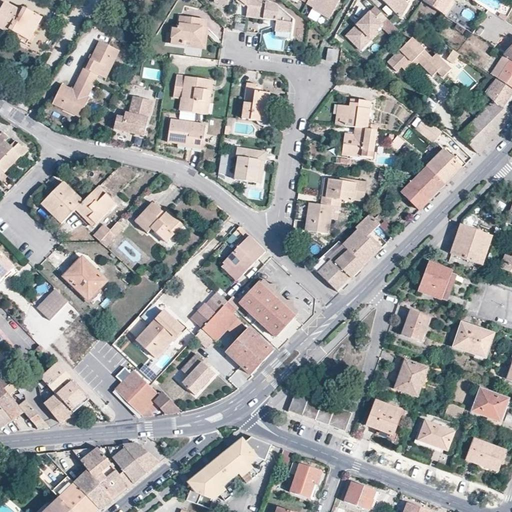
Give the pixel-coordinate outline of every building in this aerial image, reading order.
[(248,0),(248,7),(246,18),(264,20),(266,3),(266,0),(248,0)] [(308,0),(307,3),(306,4),(314,8),(313,10),(330,19),(340,0),(308,0)] [(381,0),(400,19),(406,13),(411,8),(403,0),(381,0)] [(452,0),(422,0),(422,1),(444,16),(454,1),(452,0)] [(444,16),(446,17),(447,17),(456,2),(454,1),(444,16)] [(0,10),(0,28),(7,33),(9,30),(20,36),(30,41),(42,19),(23,8),(21,12),(4,3),(0,10)] [(266,3),(264,20),(263,25),(269,26),(276,27),(279,9),(279,8),(275,4),(266,3)] [(279,9),(276,27),(275,32),(287,34),(291,35),(293,20),(279,9)] [(399,33),(376,9),(359,24),(361,27),(358,30),(355,28),(346,37),(360,53),(379,35),(378,33),(382,29),(392,40),(399,33)] [(201,44),(204,20),(180,17),(178,29),(173,29),(171,36),(170,44),(185,47),(185,42),(201,44)] [(208,20),(204,20),(201,44),(185,42),(185,47),(185,48),(206,51),(209,29),(207,28),(207,24),(208,20)] [(460,26),(466,30),(470,24),(464,20),(460,26)] [(463,35),(466,30),(460,26),(458,25),(454,30),(463,35)] [(9,30),(7,33),(18,39),(20,36),(9,30)] [(397,72),(402,68),(409,60),(413,64),(417,61),(419,64),(432,77),(437,72),(443,78),(452,69),(437,54),(432,58),(412,39),(387,63),(397,72)] [(80,75),(96,82),(99,76),(106,79),(119,52),(99,42),(91,59),(86,69),(83,68),(80,75)] [(326,62),(336,63),(338,51),(328,50),(326,62)] [(455,57),(451,54),(447,59),(453,64),(459,54),(457,53),(455,57)] [(511,60),(504,55),(491,74),(511,87),(511,60)] [(409,60),(402,68),(406,72),(413,64),(409,60)] [(89,97),(96,82),(80,75),(73,89),(62,84),(53,105),(80,118),(90,97),(89,97)] [(202,101),(211,102),(212,91),(204,90),(205,80),(177,75),(174,99),(181,99),(185,100),(184,112),(201,114),(202,101)] [(213,81),(205,80),(204,90),(212,91),(213,85),(213,81)] [(476,153),(511,117),(503,109),(511,97),(511,90),(496,80),(486,94),(494,102),(460,136),(476,153)] [(257,85),(247,83),(242,119),(255,121),(256,123),(257,124),(259,126),(262,126),(264,126),(266,126),(269,123),(270,120),(270,117),(269,115),(269,114),(267,113),(269,104),(270,94),(256,91),(257,85)] [(135,97),(149,101),(151,93),(137,90),(135,97)] [(153,101),(149,101),(135,97),(133,97),(128,114),(126,113),(124,118),(118,116),(114,130),(132,135),(133,129),(145,132),(153,101)] [(201,114),(209,115),(211,102),(202,101),(201,114)] [(341,106),(338,126),(355,128),(368,130),(372,102),(367,102),(359,101),(359,105),(358,108),(349,107),(341,106)] [(167,143),(178,145),(178,143),(202,147),(206,125),(171,120),(167,143)] [(441,132),(425,120),(416,130),(432,143),(441,132)] [(373,159),(377,131),(368,130),(355,128),(353,140),(352,146),(344,145),(342,156),(361,159),(361,157),(373,159)] [(144,138),(145,132),(133,129),(132,135),(144,138)] [(0,168),(3,172),(4,173),(21,156),(22,157),(28,150),(24,145),(23,146),(19,143),(16,146),(13,143),(10,145),(6,141),(9,138),(2,132),(0,134),(0,168)] [(395,151),(399,145),(402,142),(396,137),(392,144),(389,147),(395,151)] [(178,143),(178,145),(177,147),(202,151),(202,147),(178,143)] [(260,162),(265,163),(266,158),(267,153),(238,149),(233,177),(235,177),(235,180),(257,184),(260,162)] [(444,185),(462,168),(443,150),(426,167),(444,185)] [(226,175),(229,156),(221,155),(218,174),(226,175)] [(262,184),(265,163),(260,162),(257,184),(262,184)] [(419,211),(444,185),(426,167),(400,193),(419,211)] [(332,208),(340,209),(341,201),(354,203),(354,202),(363,203),(366,183),(350,180),(350,183),(329,179),(326,198),(322,198),(320,206),(332,208)] [(76,209),(83,202),(63,182),(56,190),(58,192),(52,197),(53,198),(45,207),(62,224),(74,211),(76,209)] [(116,204),(99,186),(83,202),(76,209),(82,215),(84,213),(96,225),(116,204)] [(42,204),(45,207),(53,198),(52,197),(58,192),(56,190),(42,204)] [(159,214),(162,212),(153,203),(135,222),(147,233),(151,229),(166,243),(174,234),(171,231),(180,222),(168,210),(164,214),(162,217),(159,214)] [(320,206),(310,204),(308,216),(306,232),(328,235),(332,208),(320,206)] [(91,229),(96,225),(84,213),(82,215),(76,209),(74,211),(91,229)] [(67,231),(79,217),(74,213),(62,226),(67,231)] [(342,245),(363,266),(379,251),(366,239),(374,231),(380,225),(369,215),(356,229),(357,230),(342,245)] [(116,235),(125,225),(120,220),(110,230),(116,235)] [(171,231),(174,234),(183,225),(180,222),(171,231)] [(100,242),(110,230),(104,224),(93,235),(100,242)] [(492,236),(463,225),(451,254),(481,266),(492,236)] [(250,235),(240,226),(237,229),(246,239),(250,235)] [(116,235),(110,230),(100,242),(106,247),(116,235)] [(366,239),(379,251),(386,244),(374,231),(366,239)] [(242,276),(266,252),(250,235),(246,239),(227,260),(228,261),(242,276)] [(339,242),(312,267),(312,268),(317,273),(330,260),(328,258),(342,245),(339,242)] [(330,260),(317,273),(337,292),(363,266),(342,245),(328,258),(330,260)] [(0,284),(9,276),(7,274),(14,268),(3,256),(2,256),(0,254),(0,284)] [(511,258),(509,257),(506,256),(501,268),(511,272),(511,258)] [(105,281),(82,259),(65,277),(89,299),(105,281)] [(238,281),(242,276),(228,261),(224,265),(223,267),(238,281)] [(431,262),(429,265),(452,273),(454,270),(431,262)] [(452,273),(429,265),(420,291),(443,299),(446,292),(451,294),(458,275),(452,273)] [(264,279),(260,284),(295,317),(299,312),(294,307),(287,307),(287,301),(276,290),(270,290),(270,284),(264,279)] [(295,317),(260,284),(259,283),(240,303),(276,337),(295,317)] [(51,320),(69,301),(56,288),(38,307),(51,320)] [(217,314),(228,302),(218,292),(206,304),(217,314)] [(446,292),(443,299),(448,301),(451,294),(446,292)] [(236,310),(228,302),(217,314),(202,329),(214,340),(216,342),(238,318),(233,313),(236,310)] [(194,321),(202,329),(217,314),(206,304),(198,311),(201,314),(194,321)] [(165,309),(163,311),(172,319),(174,317),(165,309)] [(411,310),(408,319),(409,319),(403,336),(423,343),(432,318),(411,310)] [(172,319),(163,311),(135,341),(152,356),(172,336),(177,340),(187,329),(185,327),(182,329),(172,319)] [(409,319),(408,319),(406,318),(400,335),(403,336),(409,319)] [(495,333),(483,329),(481,333),(474,330),(475,326),(462,322),(454,347),(476,355),(478,352),(485,354),(487,347),(490,348),(495,333)] [(226,352),(251,375),(273,351),(249,328),(226,352)] [(206,348),(214,340),(202,329),(195,337),(206,348)] [(172,336),(152,356),(158,361),(177,340),(172,336)] [(41,346),(36,350),(39,353),(37,354),(44,361),(50,356),(41,346)] [(486,358),(490,348),(487,347),(485,354),(478,352),(476,355),(486,358)] [(204,360),(197,353),(182,369),(188,376),(182,383),(194,395),(201,388),(197,384),(204,377),(208,381),(214,374),(208,367),(202,362),(204,360)] [(0,355),(0,370),(5,376),(15,366),(3,354),(0,355)] [(204,360),(202,362),(208,367),(211,364),(205,359),(204,360)] [(429,368),(405,359),(394,389),(418,398),(429,368)] [(57,364),(41,378),(56,394),(72,412),(87,399),(72,382),(73,381),(57,364)] [(511,364),(511,368),(505,366),(503,374),(503,378),(504,379),(511,381),(511,364)] [(139,370),(150,381),(155,376),(144,365),(139,370)] [(123,382),(131,374),(125,368),(116,376),(123,382)] [(11,384),(6,377),(5,376),(0,370),(0,405),(12,421),(25,412),(19,406),(10,396),(5,389),(11,384)] [(151,386),(134,370),(131,374),(123,382),(115,390),(141,415),(148,408),(155,401),(158,397),(160,396),(163,392),(153,383),(151,386)] [(179,371),(174,378),(181,384),(187,377),(179,371)] [(201,388),(208,381),(204,377),(197,384),(201,388)] [(10,396),(17,390),(11,384),(5,389),(10,396)] [(511,398),(481,387),(472,412),(501,423),(511,398)] [(178,413),(181,411),(163,392),(160,396),(158,397),(155,401),(167,414),(178,413)] [(308,397),(304,395),(296,392),(289,410),(303,415),(310,397),(308,397)] [(60,423),(75,416),(72,412),(56,394),(44,404),(60,423)] [(310,397),(303,415),(316,420),(323,402),(310,397)] [(394,436),(404,410),(376,400),(367,425),(394,436)] [(38,429),(50,428),(26,401),(19,406),(25,412),(35,425),(38,429)] [(316,420),(331,426),(338,408),(323,402),(316,420)] [(445,416),(460,421),(464,409),(450,403),(445,416)] [(0,428),(12,421),(0,405),(0,428)] [(143,417),(154,416),(148,408),(141,415),(143,417)] [(346,431),(353,413),(338,408),(331,426),(346,431)] [(449,451),(456,432),(425,420),(418,440),(449,451)] [(248,435),(191,481),(193,486),(184,500),(215,511),(218,500),(226,504),(262,474),(258,470),(256,464),(263,459),(269,460),(276,444),(257,437),(252,442),(248,435)] [(507,450),(474,439),(466,460),(499,472),(507,450)] [(138,444),(124,445),(146,473),(160,462),(138,444)] [(146,473),(124,445),(108,447),(112,458),(123,472),(120,475),(129,487),(146,473)] [(112,465),(98,448),(86,449),(95,461),(86,468),(88,470),(99,484),(107,478),(103,473),(112,465)] [(95,461),(86,449),(73,450),(86,468),(95,461)] [(318,485),(323,471),(301,464),(291,492),(310,498),(315,485),(318,485)] [(108,504),(112,500),(99,484),(88,470),(74,483),(101,510),(108,504)] [(129,487),(120,475),(116,470),(107,478),(99,484),(112,500),(129,487)] [(59,498),(74,483),(68,477),(52,492),(59,498)] [(373,499),(376,490),(352,482),(346,501),(370,510),(374,500),(373,499)] [(71,511),(98,511),(101,510),(74,483),(59,498),(71,511)] [(380,492),(376,490),(373,499),(374,500),(370,510),(374,511),(380,492)] [(44,511),(71,511),(59,498),(44,511)] [(431,511),(432,511),(408,503),(405,511),(431,511)]
